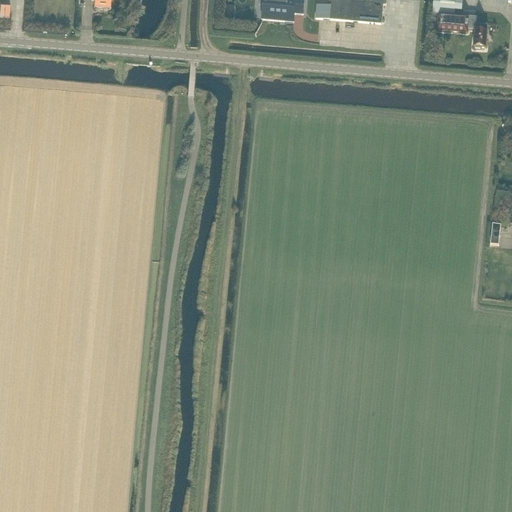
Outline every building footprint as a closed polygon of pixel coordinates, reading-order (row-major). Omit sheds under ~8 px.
[(94,0),(95,8),(110,9),(110,0),(94,0)] [(293,0),(264,0),(262,21),(285,23),(285,18),(294,19),(295,16),(304,16),(305,1),(293,0)] [(387,8),(387,0),(329,0),(329,3),(332,3),(330,22),(382,27),(384,8),(387,8)] [(461,12),(462,0),(434,0),(433,15),(439,15),(437,32),(467,34),(467,30),(475,31),(473,49),(475,49),(475,50),(480,51),(480,49),(485,50),(487,26),(476,25),(477,19),(454,17),(455,12),(461,12)] [(507,203),(508,193),(496,191),(493,208),(495,210),(504,211),(506,210),(506,206),(508,206),(509,203),(507,203)]
